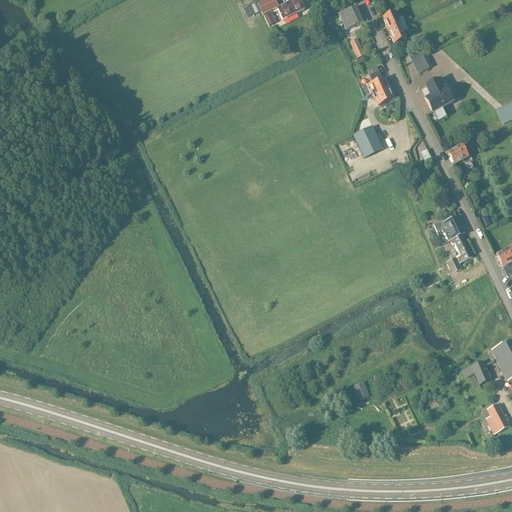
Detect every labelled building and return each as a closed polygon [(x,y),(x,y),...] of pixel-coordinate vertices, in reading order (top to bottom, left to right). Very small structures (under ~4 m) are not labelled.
[(267,0),(257,5),(262,16),(278,8),(274,0),(267,0)] [(304,12),(299,2),(278,12),(282,22),(304,12)] [(243,10),(247,19),(259,13),(255,4),(243,10)] [(363,25),(355,9),(339,17),(346,33),(363,25)] [(400,27),(394,15),(382,20),(387,33),(400,27)] [(405,40),(400,27),(387,33),(393,45),(405,40)] [(365,57),(357,40),(349,44),(357,60),(365,57)] [(412,69),(429,62),(424,49),(408,56),(412,69)] [(390,90),(386,80),(382,82),(378,74),(369,78),(372,86),(368,88),(373,98),(390,90)] [(433,114),(453,103),(445,89),(442,90),(438,81),(426,87),(430,96),(425,99),(433,114)] [(395,100),(390,90),(373,98),(377,108),(395,100)] [(511,103),(496,111),(502,125),(511,120),(511,103)] [(382,151),(371,129),(353,138),(364,160),(382,151)] [(467,159),(461,146),(447,153),(453,166),(467,159)] [(486,219),(480,222),(483,228),(489,226),(486,219)] [(442,223),(433,227),(437,235),(442,232),(448,244),(450,243),(452,248),(454,247),(460,259),(446,265),(451,276),(461,272),(460,270),(458,266),(472,260),(462,238),(464,237),(456,220),(453,222),(444,226),(442,223)] [(511,263),(511,249),(496,256),(502,268),(511,263)] [(511,342),(491,353),(507,384),(511,381),(511,342)] [(482,363),(462,372),(465,380),(474,376),(479,388),(491,383),(482,363)] [(358,402),(369,398),(363,384),(353,387),(358,402)] [(509,429),(498,407),(487,412),(490,419),(486,422),(494,437),(509,429)]
